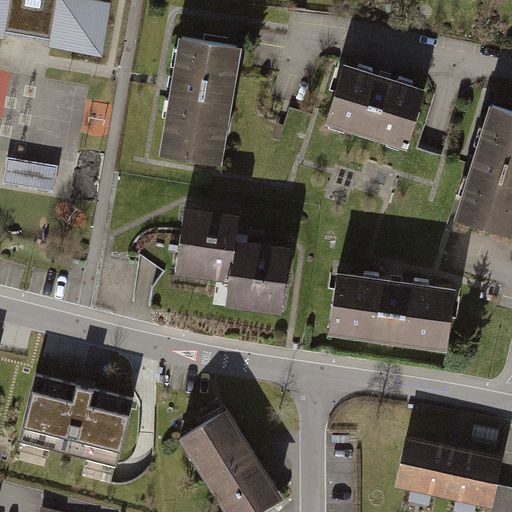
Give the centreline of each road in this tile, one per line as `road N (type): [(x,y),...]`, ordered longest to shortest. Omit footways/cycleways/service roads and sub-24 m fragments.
road 1 (residential): [(0,309),(317,379)]
road 2 (residential): [(317,379),(511,405)]
road 3 (residential): [(318,511),(317,379)]
